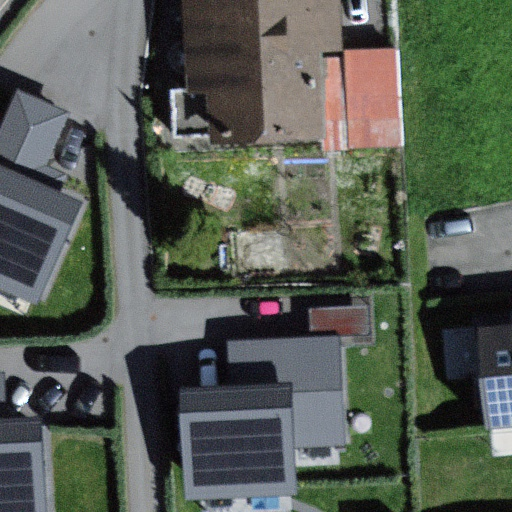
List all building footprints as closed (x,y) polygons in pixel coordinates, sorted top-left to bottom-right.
[(340,0),(192,0),(195,137),(326,135),(327,155),(405,153),(403,47),(342,48),(340,0)] [(67,112),(20,92),(0,138),(0,283),(38,300),(81,202),(58,192),(66,175),(44,165),(67,112)] [(511,326),(485,329),(495,456),(511,454),(511,326)] [(342,441),(337,337),(233,342),(235,387),(187,389),(192,495),(295,490),(293,444),(342,441)] [(6,420),(4,374),(0,374),(0,511),(46,511),(43,418),(6,420)]
